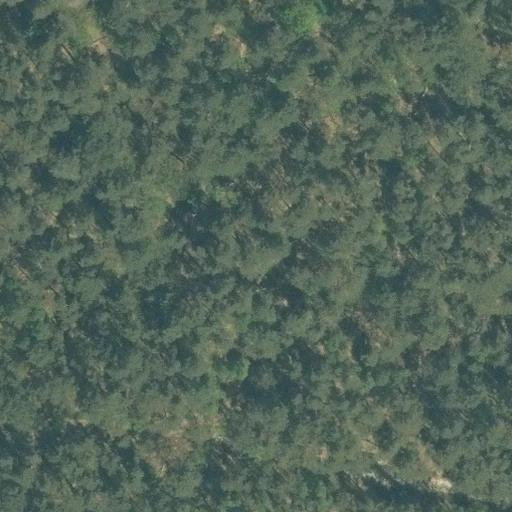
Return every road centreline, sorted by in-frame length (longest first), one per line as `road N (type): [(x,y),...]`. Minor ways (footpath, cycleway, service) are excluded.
road 1 (track): [(0,420),(233,440),(511,505)]
road 2 (track): [(346,0),(332,35),(386,196),(428,425),(448,487)]
